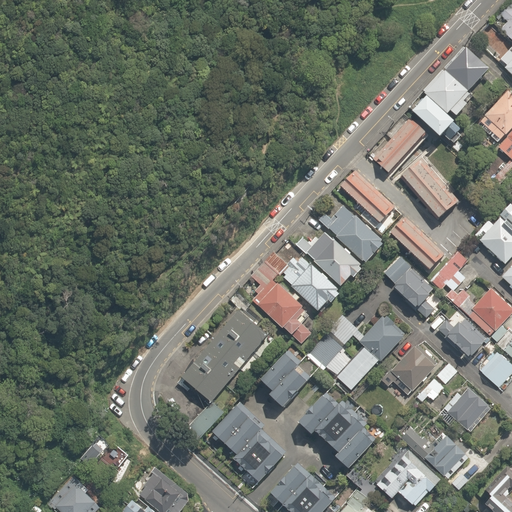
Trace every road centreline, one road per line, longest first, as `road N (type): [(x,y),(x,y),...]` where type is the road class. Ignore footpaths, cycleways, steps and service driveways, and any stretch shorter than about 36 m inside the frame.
road 1 (residential): [(485,0),(145,376),(140,397),(150,427),(233,509)]
road 2 (track): [(0,390),(178,265),(245,193),(308,54),(349,21)]
road 3 (track): [(438,0),(349,21),(335,110),(339,160)]
road 4 (unclassified): [(362,310),(377,296),(393,297),(511,410)]
